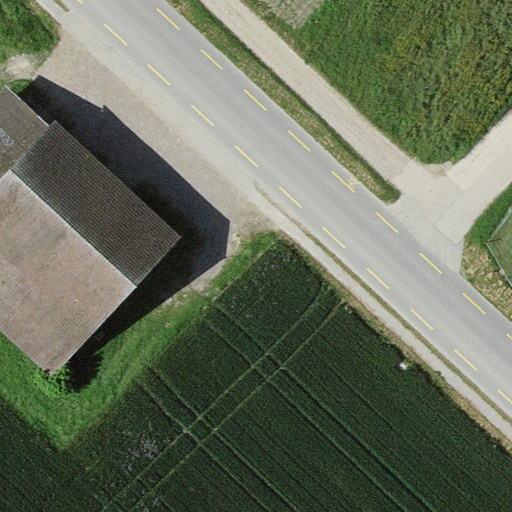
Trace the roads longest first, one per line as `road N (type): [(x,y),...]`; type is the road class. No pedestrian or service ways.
road 1 (unclassified): [(108,0),(511,374)]
road 2 (unknown): [(511,172),(413,283)]
